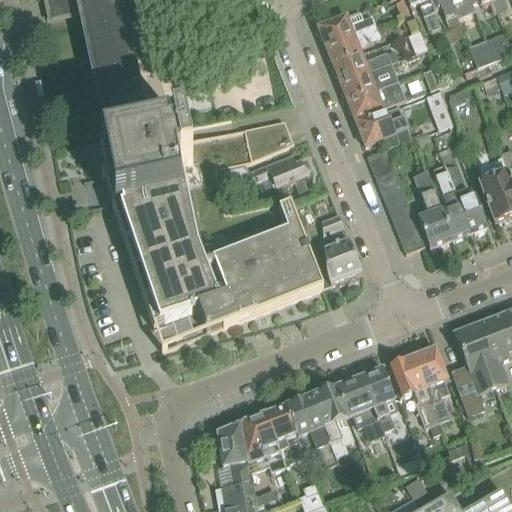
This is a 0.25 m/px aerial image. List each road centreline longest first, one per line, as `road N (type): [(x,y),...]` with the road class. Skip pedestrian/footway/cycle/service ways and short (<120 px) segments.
road 1 (residential): [(186,511),(169,432),(176,402),(402,320)]
road 2 (residential): [(295,0),(286,9),(289,33),(402,320)]
road 3 (secondary): [(90,434),(0,137)]
road 4 (secondary): [(0,313),(46,452)]
